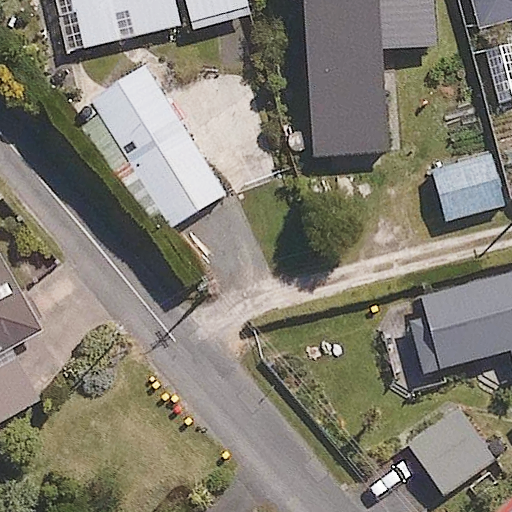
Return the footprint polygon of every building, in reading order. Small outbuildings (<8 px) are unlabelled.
[(59,0),(71,51),(195,23),(197,32),(254,19),(249,0),(59,0)] [(305,0),(313,15),(320,156),(394,152),(389,48),(440,45),(438,0),(305,0)] [(511,0),(477,0),(484,27),(511,19),(511,0)] [(229,193),(145,65),(78,110),(162,238),(229,193)] [(507,205),(494,156),(436,171),(449,220),(507,205)] [(0,423),(43,400),(16,350),(48,332),(0,245),(0,423)] [(511,273),(426,297),(431,316),(415,320),(429,373),(511,350),(511,273)] [(496,459),(459,409),(411,444),(447,494),(496,459)] [(511,511),(511,503),(502,511),(511,511)]
